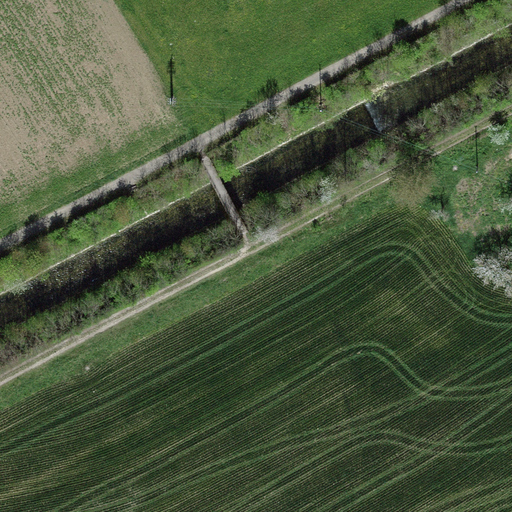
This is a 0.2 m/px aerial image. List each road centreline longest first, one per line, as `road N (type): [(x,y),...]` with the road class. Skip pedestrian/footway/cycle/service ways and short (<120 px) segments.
road 1 (track): [(0,377),(511,114)]
road 2 (track): [(470,0),(0,246)]
